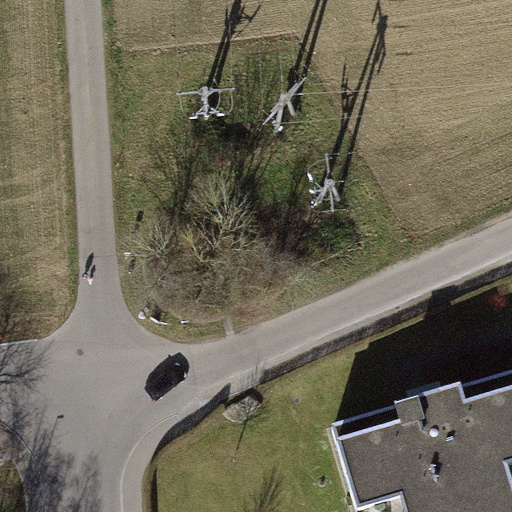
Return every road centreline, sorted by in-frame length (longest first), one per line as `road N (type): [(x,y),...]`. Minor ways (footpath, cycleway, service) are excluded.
road 1 (unclassified): [(103,373),(215,370),(511,243)]
road 2 (track): [(103,373),(86,0)]
road 3 (residential): [(96,511),(103,373)]
